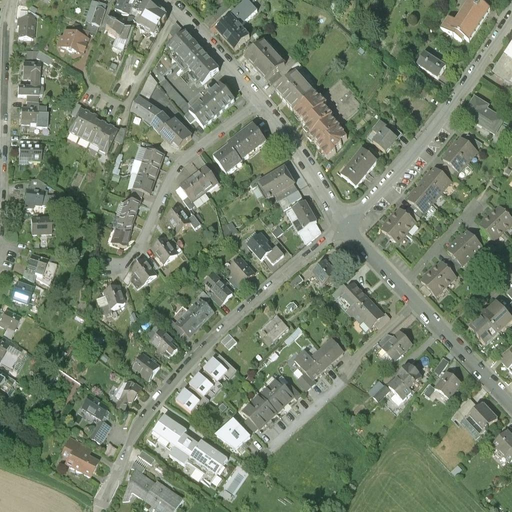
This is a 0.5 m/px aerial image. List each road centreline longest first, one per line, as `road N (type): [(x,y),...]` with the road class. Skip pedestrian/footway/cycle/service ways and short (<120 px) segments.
road 1 (residential): [(346,236),(186,379),(97,508)]
road 2 (residential): [(511,19),(442,126),(346,236)]
road 3 (residential): [(263,111),(176,184),(141,259),(111,271)]
road 4 (residential): [(418,312),(275,457)]
road 5 (residential): [(9,0),(0,161)]
road 6 (residential): [(157,0),(263,111)]
road 7 (residential): [(263,111),(346,236)]
